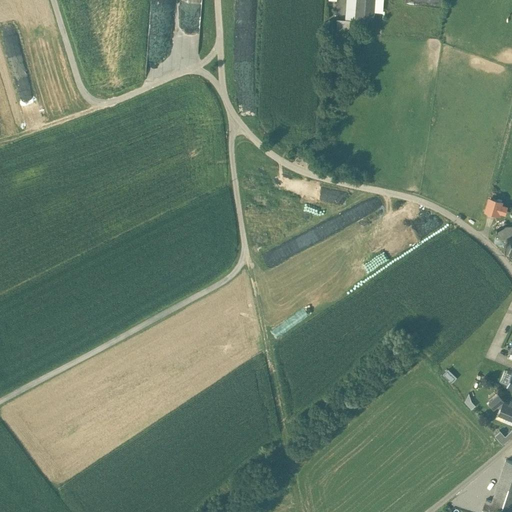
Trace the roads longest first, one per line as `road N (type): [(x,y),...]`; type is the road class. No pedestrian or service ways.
road 1 (unclassified): [(221,84),(229,104),(272,149),(306,167),(442,207),(486,237),(511,270)]
road 2 (track): [(302,511),(248,253)]
road 3 (unclassified): [(54,0),(77,77),(100,101),(198,64)]
